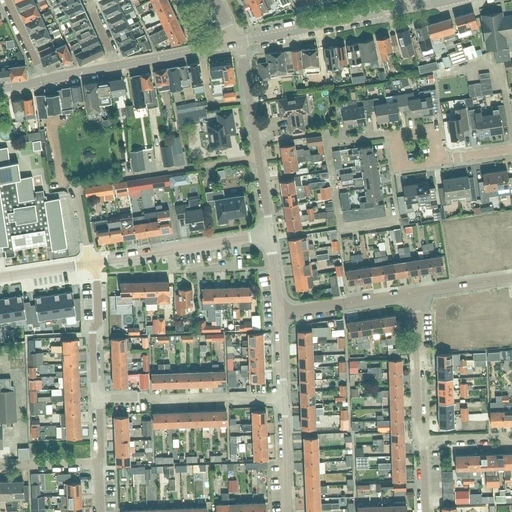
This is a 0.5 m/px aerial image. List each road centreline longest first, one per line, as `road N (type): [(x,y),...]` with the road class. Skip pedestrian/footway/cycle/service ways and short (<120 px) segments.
road 1 (residential): [(96,399),(283,397)]
road 2 (tertiary): [(240,42),(410,6)]
road 3 (residential): [(423,439),(413,292)]
road 4 (residential): [(277,314),(413,292)]
road 5 (residential): [(96,399),(91,264)]
road 6 (tertiary): [(117,65),(240,42)]
